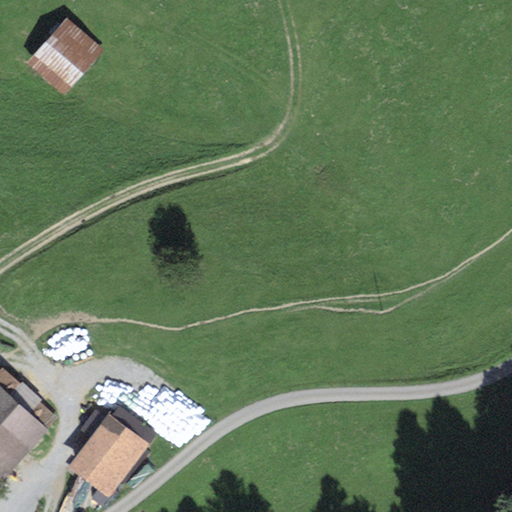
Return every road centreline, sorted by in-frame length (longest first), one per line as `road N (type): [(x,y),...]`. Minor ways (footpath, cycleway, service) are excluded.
road 1 (unclassified): [(511,366),(434,391),(272,404),(235,420),(116,511)]
road 2 (track): [(260,154),(132,194),(0,271)]
road 3 (track): [(0,324),(41,352),(70,401),(67,446),(11,511)]
